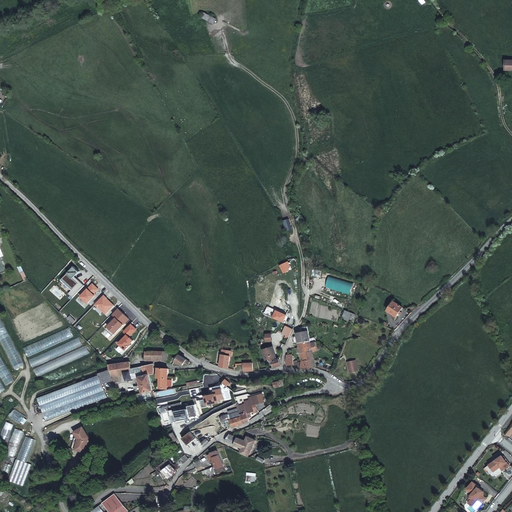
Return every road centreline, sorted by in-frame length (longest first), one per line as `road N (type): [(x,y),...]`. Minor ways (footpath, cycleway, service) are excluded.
road 1 (residential): [(0,179),(195,359),(234,375),(315,372),(340,388)]
road 2 (track): [(285,370),(307,301),(308,256),(291,191),(304,151),(292,71),(304,0)]
road 3 (residential): [(340,388),(365,381),(414,316),(511,220)]
road 4 (residential): [(162,511),(181,469),(218,438),(299,394),(340,388)]
road 5 (unknown): [(168,492),(113,488),(68,508),(41,448),(47,432),(72,417)]
road 6 (track): [(431,0),(491,74),(511,134)]
